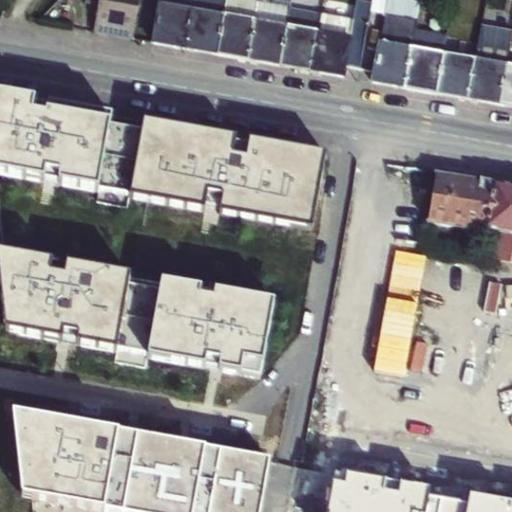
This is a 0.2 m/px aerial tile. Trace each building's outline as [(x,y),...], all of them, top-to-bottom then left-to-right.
[(97,0),(98,1),(93,31),(114,34),(131,37),(137,0),(97,0)] [(192,0),(191,7),(184,47),(199,50),(215,53),(223,13),(225,0),(192,0)] [(242,0),(225,0),(223,13),(215,53),(231,56),(247,59),(255,19),(258,3),(242,0)] [(258,0),(258,3),(255,19),(247,59),(264,62),(280,65),(287,25),(290,7),(291,0),(258,0)] [(357,0),(353,19),(322,13),(322,16),(319,31),(312,70),(332,74),(343,76),(345,65),(360,67),(369,22),(372,0),(357,0)] [(390,0),(389,9),(420,15),(422,0),(390,0)] [(170,45),(184,47),(191,7),(160,2),(152,42),(170,45)] [(290,7),(287,25),(280,65),(296,68),(312,70),(319,31),(322,16),(322,13),(290,7)] [(391,84),(406,87),(414,47),(418,27),(420,15),(389,9),(376,81),(391,84)] [(475,58),(467,98),(483,100),(499,103),(506,64),(511,32),(511,29),(482,24),(475,58)] [(448,32),(418,27),(414,47),(444,53),(448,32)] [(444,53),(414,47),(406,87),(422,90),(437,93),(444,53)] [(452,95),(467,98),(475,58),(444,53),(437,93),(452,95)] [(511,64),(506,64),(499,103),(511,105),(511,64)] [(311,226),(325,156),(224,138),(127,119),(0,95),(0,171),(96,188),(97,185),(128,191),(128,193),(203,207),(204,202),(219,204),(218,209),(311,226)] [(435,174),(428,221),(484,231),(493,184),(466,179),(435,174)] [(484,231),(479,257),(507,262),(511,235),(511,187),(508,187),(493,184),(484,231)] [(259,381),(272,303),(0,255),(0,294),(3,333),(60,344),(67,345),(73,346),(211,372),(218,373),(259,381)] [(84,511),(257,511),(265,462),(194,450),(184,448),(178,447),(138,440),(130,439),(121,437),(8,417),(19,500),(84,511)] [(511,511),(511,507),(338,474),(330,511),(511,511)]
